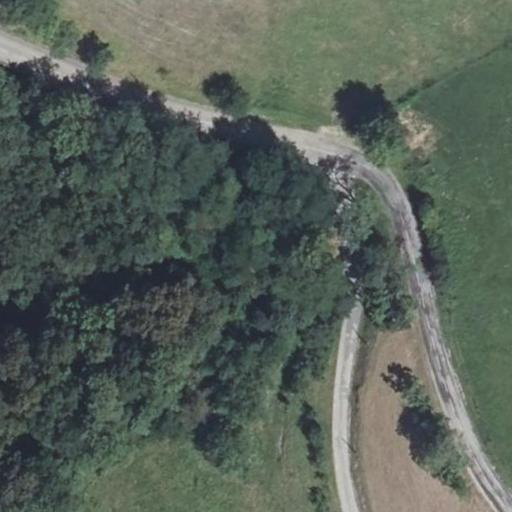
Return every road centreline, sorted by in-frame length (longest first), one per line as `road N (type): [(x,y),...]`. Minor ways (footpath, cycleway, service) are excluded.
road 1 (tertiary): [(511,509),(452,395),(392,198),(372,176),(327,154)]
road 2 (unclassified): [(327,154),(353,279),(340,440),(350,511)]
road 3 (tertiary): [(327,154),(132,101),(0,49)]
